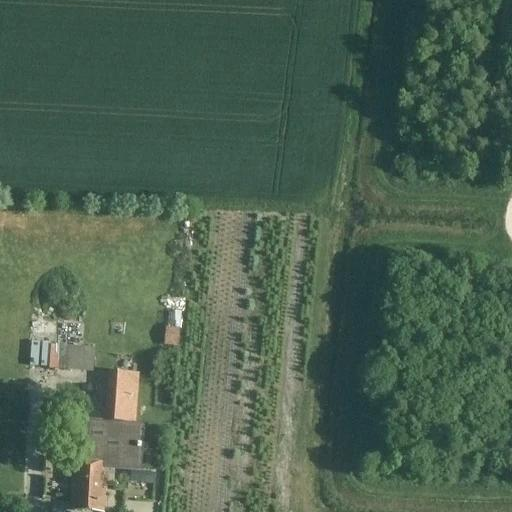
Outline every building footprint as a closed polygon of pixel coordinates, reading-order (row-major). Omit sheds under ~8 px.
[(182,327),(167,327),(167,345),(181,346),(182,327)] [(59,344),(58,371),(96,373),(97,346),(59,344)] [(112,373),(109,421),(120,422),(129,422),(132,374),(112,373)] [(136,448),(137,431),(122,430),(121,448),(136,448)] [(89,432),(87,448),(119,451),(121,435),(89,432)] [(107,466),(73,464),(71,495),(72,495),(71,511),(103,511),(105,493),(107,466)] [(155,475),(130,473),(129,484),(154,486),(155,475)]
